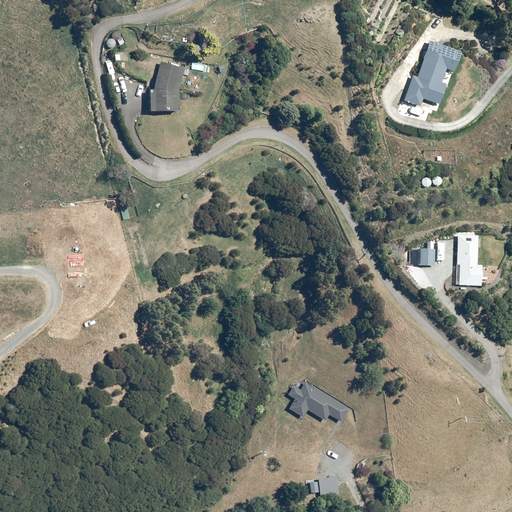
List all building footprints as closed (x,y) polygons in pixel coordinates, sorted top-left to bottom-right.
[(436,113),(447,84),(440,81),(445,68),(454,71),(461,52),(429,39),(426,47),(427,47),(416,77),(412,76),(402,102),(422,110),(423,108),(436,113)] [(177,111),(179,65),(150,64),(148,109),(177,111)] [(477,236),(456,235),(455,285),(481,286),(481,264),(476,264),(477,236)] [(434,250),(419,249),(418,265),(433,266),(434,250)] [(287,409),(302,419),(307,410),(324,421),(327,416),(342,425),(351,410),(299,377),(287,396),(293,399),(287,409)] [(337,495),(336,477),(317,478),(318,482),(310,483),(310,493),(319,492),(319,496),(337,495)]
